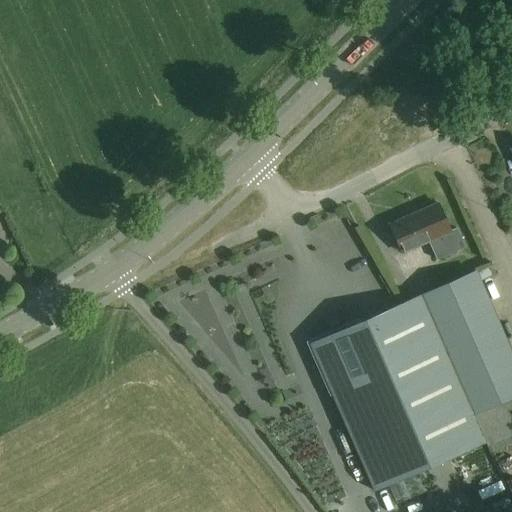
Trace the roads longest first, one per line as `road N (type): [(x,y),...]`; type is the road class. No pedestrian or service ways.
road 1 (tertiary): [(109,274),(188,217),(406,0)]
road 2 (unclassified): [(311,511),(109,274)]
road 3 (tertiary): [(0,335),(109,274)]
